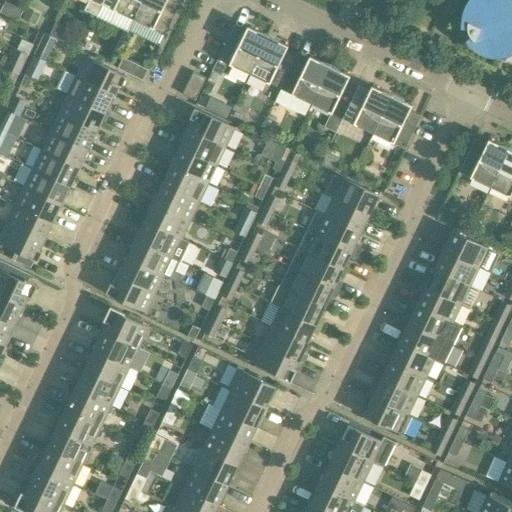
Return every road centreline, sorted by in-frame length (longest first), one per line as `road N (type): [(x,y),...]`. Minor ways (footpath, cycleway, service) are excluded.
road 1 (residential): [(0,456),(67,314),(69,264),(209,0)]
road 2 (residential): [(255,511),(299,416),(335,390),(419,220),(414,206),(469,93)]
road 3 (residential): [(469,93),(269,0)]
